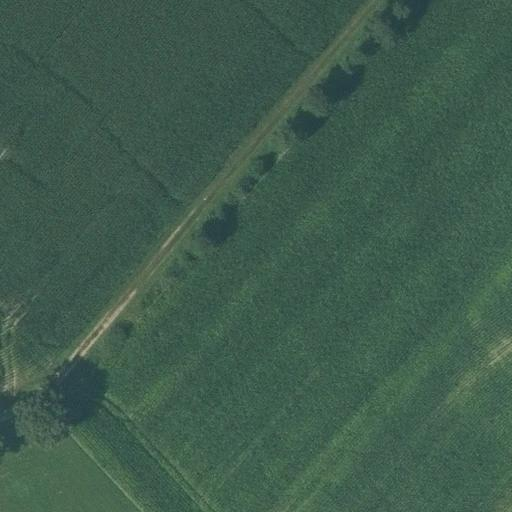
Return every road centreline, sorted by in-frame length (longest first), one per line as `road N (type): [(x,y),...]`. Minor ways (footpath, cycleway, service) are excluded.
road 1 (track): [(393,0),(50,395),(0,417)]
road 2 (track): [(0,150),(125,0)]
road 3 (track): [(145,286),(0,157)]
